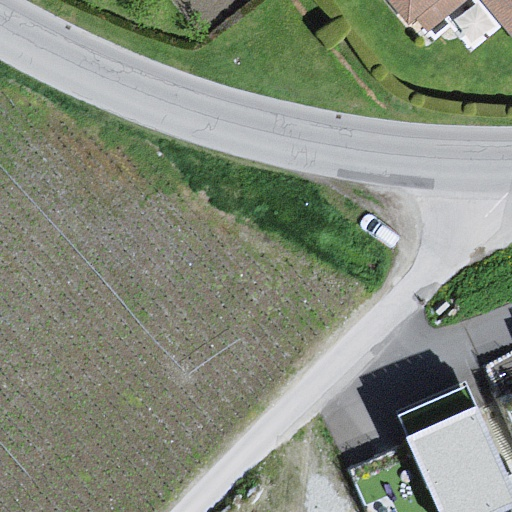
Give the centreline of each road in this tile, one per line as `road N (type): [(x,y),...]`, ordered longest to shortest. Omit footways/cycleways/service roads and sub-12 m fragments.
road 1 (tertiary): [(0,21),(127,84),(258,125),(501,163)]
road 2 (unclassified): [(193,511),(457,244),(486,205),(501,163)]
